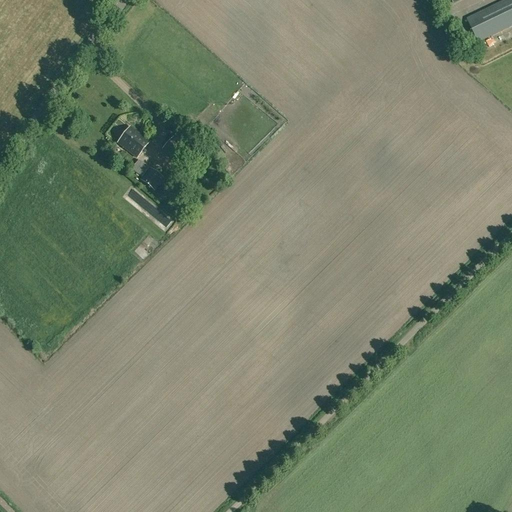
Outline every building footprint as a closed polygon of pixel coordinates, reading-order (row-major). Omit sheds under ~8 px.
[(511,0),(506,0),(467,19),(478,42),(511,25),(511,0)] [(137,158),(149,142),(130,127),(118,143),(137,158)] [(178,164),(194,146),(178,132),(162,149),(178,164)] [(153,170),(144,182),(155,191),(164,179),(153,170)] [(170,231),(177,219),(147,202),(144,206),(152,210),(148,219),(170,231)]
